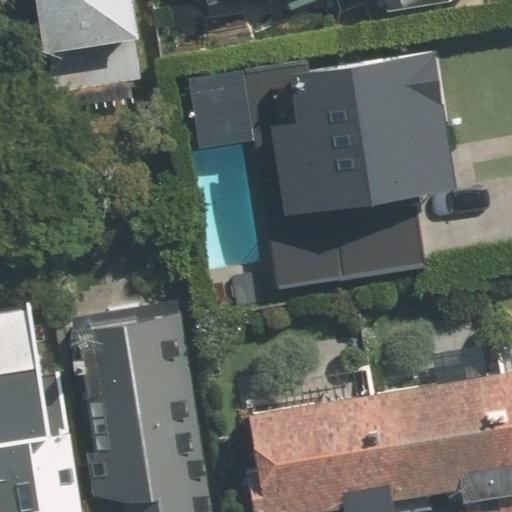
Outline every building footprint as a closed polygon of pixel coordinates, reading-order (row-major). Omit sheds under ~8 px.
[(134,24),(130,0),(35,0),(41,38),(134,24)] [(390,0),(402,26),(460,0),(390,0)] [(511,1),(442,15),(451,57),(511,45),(511,1)] [(437,45),(249,71),(277,272),(424,252),(414,178),(455,172),(437,45)] [(222,511),(185,301),(86,319),(95,369),(83,371),(96,441),(85,443),(96,504),(120,500),(122,511),(222,511)] [(0,511),(80,511),(71,449),(48,453),(32,349),(0,354),(0,511)] [(461,480),(465,511),(511,511),(511,367),(249,410),(266,511),(342,500),(344,511),(396,511),(393,491),(461,480)]
